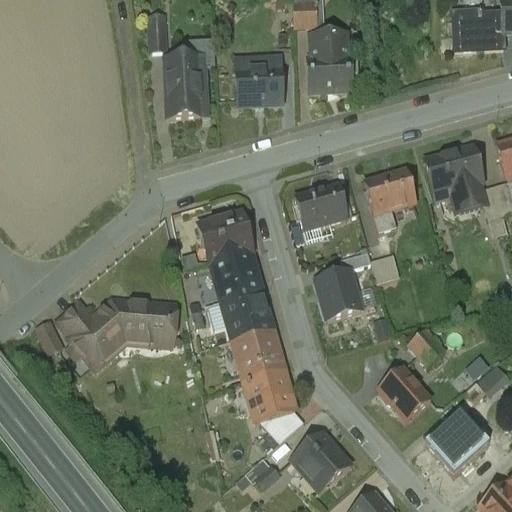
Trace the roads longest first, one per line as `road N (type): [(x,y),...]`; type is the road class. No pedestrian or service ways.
road 1 (residential): [(432,511),(314,375),(255,164)]
road 2 (residential): [(511,94),(255,164)]
road 3 (residential): [(114,0),(145,171),(160,194)]
road 4 (residential): [(160,194),(37,301)]
road 5 (primary): [(0,409),(79,511)]
